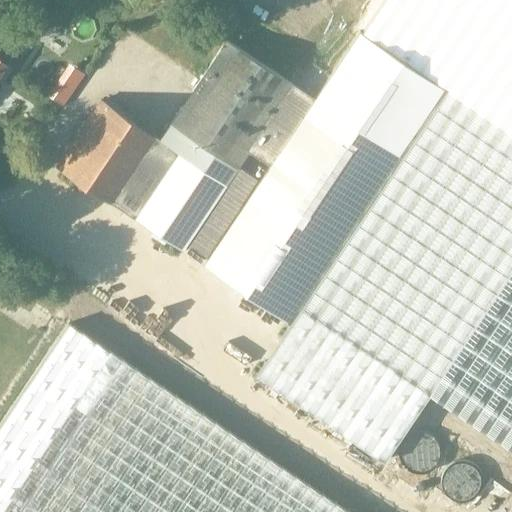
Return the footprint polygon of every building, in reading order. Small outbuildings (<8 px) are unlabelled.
[(511,0),(382,0),(361,32),(442,87),(511,133),(511,269),(435,385),(429,394),(511,449),(511,0)] [(269,165),(202,265),(286,321),(442,87),(361,32),(359,31),(314,98),(293,84),(248,151),(269,165)] [(226,40),(159,140),(101,101),(57,167),(181,250),(248,151),(293,84),(226,40)] [(511,269),(511,133),(442,87),(286,321),(289,323),(255,374),(384,460),(511,269)] [(17,251),(20,246),(12,240),(8,245),(17,251)] [(0,511),(349,511),(67,323),(0,423),(0,511)]
